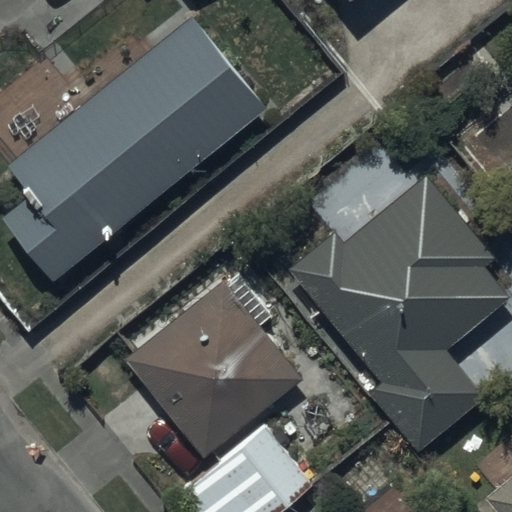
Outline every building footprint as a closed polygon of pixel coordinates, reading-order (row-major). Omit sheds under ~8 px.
[(263,94),(189,4),(68,101),(51,80),(5,117),(21,137),(5,150),(28,179),(0,201),(0,205),(50,267),(263,94)] [(492,248),(421,162),(341,228),(332,217),(286,255),(381,370),(365,383),(414,441),(482,384),(444,337),(505,286),(481,258),(492,248)] [(220,271),(123,347),(202,446),(300,368),(263,321),(275,311),(243,272),(229,283),(220,271)] [(262,418),(178,483),(201,511),(262,511),(308,477),(262,418)] [(511,511),(511,462),(482,487),(502,511),(511,511)]
